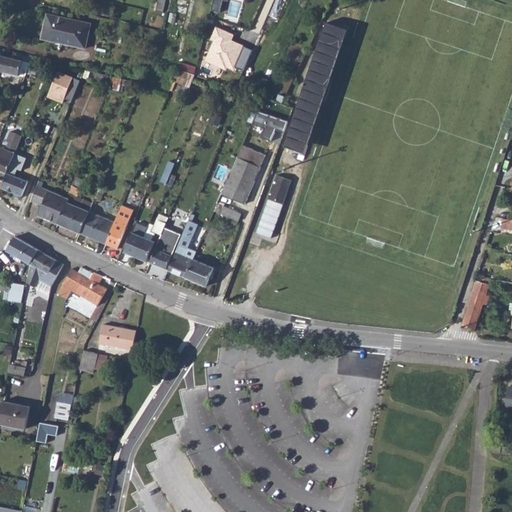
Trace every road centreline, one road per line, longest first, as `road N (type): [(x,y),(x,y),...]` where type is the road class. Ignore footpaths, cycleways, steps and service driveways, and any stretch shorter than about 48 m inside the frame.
road 1 (residential): [(450,347),(311,334),(207,312)]
road 2 (residential): [(114,511),(132,442),(207,312)]
road 3 (residential): [(207,312),(9,220)]
road 4 (unknown): [(207,312),(276,124)]
road 5 (residential): [(450,347),(498,193)]
